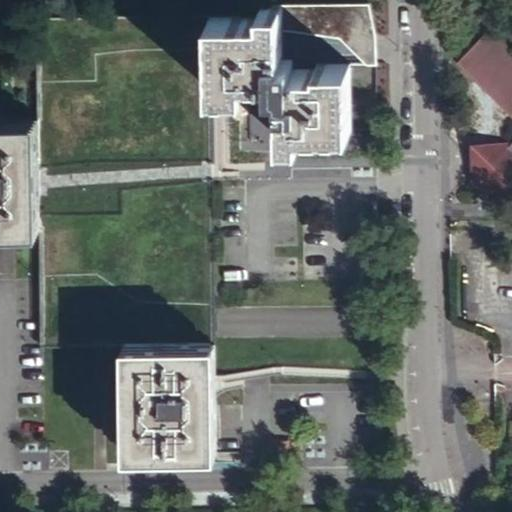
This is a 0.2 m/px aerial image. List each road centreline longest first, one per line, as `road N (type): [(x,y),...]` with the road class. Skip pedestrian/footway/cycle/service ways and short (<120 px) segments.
road 1 (residential): [(433,475),(423,0)]
road 2 (residential): [(0,482),(433,475)]
